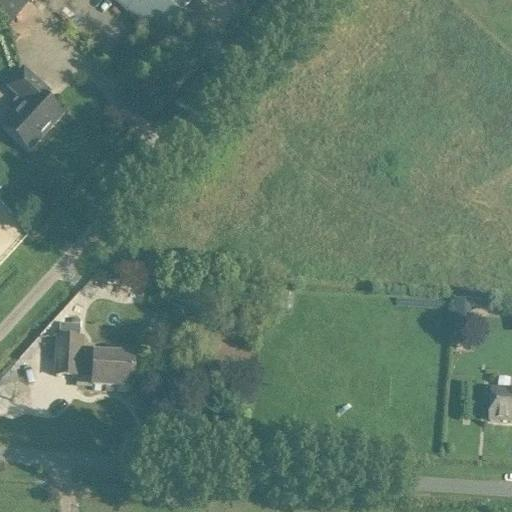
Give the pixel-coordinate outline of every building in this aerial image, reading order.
[(0,0),(0,19),(9,29),(35,0),(0,0)] [(110,0),(141,28),(155,41),(194,0),(110,0)] [(13,116),(0,128),(13,141),(28,155),(62,118),(41,98),(47,92),(32,78),(24,71),(6,89),(16,100),(23,107),(13,116)] [(289,295),(273,294),(271,306),(288,308),(289,295)] [(470,331),(472,302),(455,301),(454,329),(470,331)] [(80,342),(80,327),(59,326),(58,341),(80,342)] [(79,360),(80,342),(58,341),(56,379),(78,380),(78,378),(92,378),(92,389),(131,391),(132,371),(133,360),(93,358),(93,361),(79,360)] [(511,392),(492,391),(490,423),(511,424),(511,392)]
